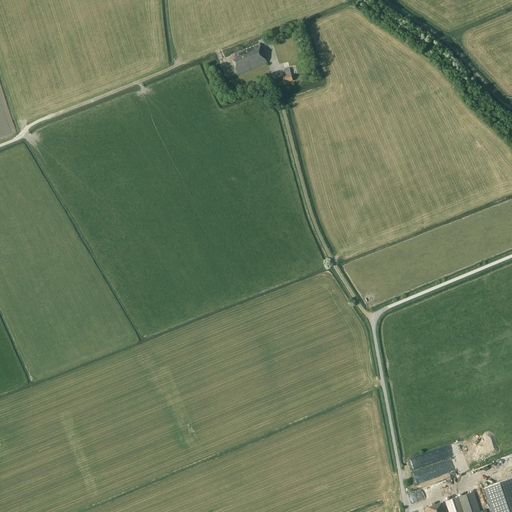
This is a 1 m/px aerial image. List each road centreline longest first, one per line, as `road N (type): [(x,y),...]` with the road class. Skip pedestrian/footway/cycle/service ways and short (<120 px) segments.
road 1 (tertiary): [(406,511),(373,318),(511,255)]
road 2 (track): [(373,318),(346,287),(315,226),(274,78)]
road 3 (track): [(0,145),(217,50),(228,73)]
road 4 (unclassified): [(511,110),(447,44),(385,0)]
